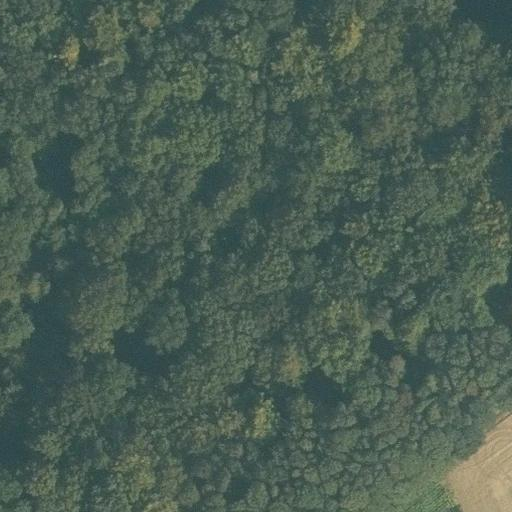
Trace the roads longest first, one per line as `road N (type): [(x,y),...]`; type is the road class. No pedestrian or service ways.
road 1 (track): [(56,511),(237,392),(385,269)]
road 2 (track): [(278,0),(385,269)]
road 3 (track): [(511,403),(368,511)]
road 4 (track): [(385,269),(511,290)]
